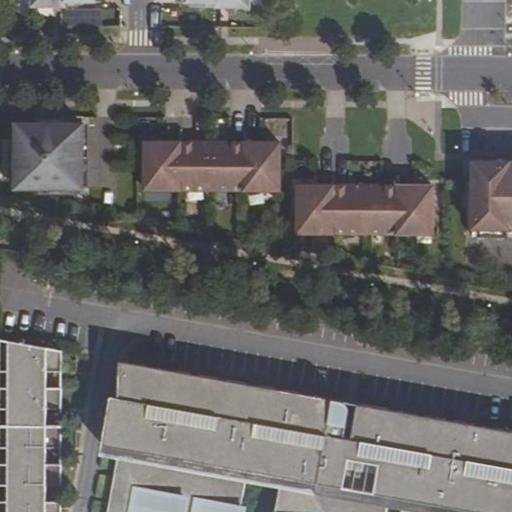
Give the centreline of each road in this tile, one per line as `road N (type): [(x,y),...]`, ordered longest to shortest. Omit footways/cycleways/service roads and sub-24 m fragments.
road 1 (residential): [(138,72),(471,73)]
road 2 (residential): [(0,70),(138,72)]
